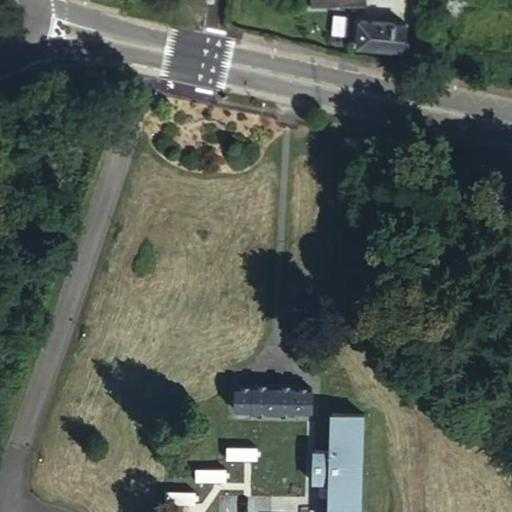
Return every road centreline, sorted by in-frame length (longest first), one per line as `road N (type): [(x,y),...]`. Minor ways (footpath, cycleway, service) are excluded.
road 1 (primary): [(391,100),(41,5)]
road 2 (primary): [(37,39),(391,100)]
road 3 (primary): [(511,123),(391,100)]
